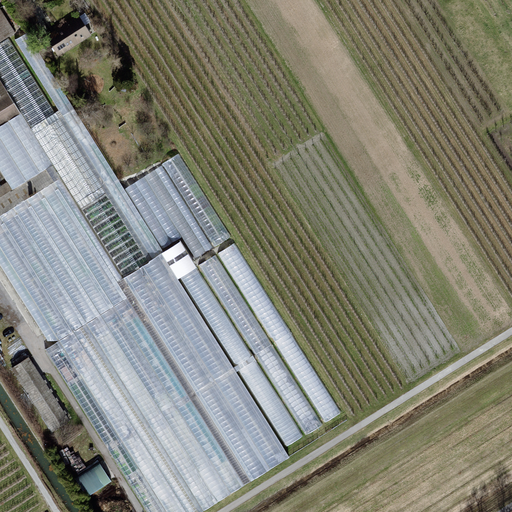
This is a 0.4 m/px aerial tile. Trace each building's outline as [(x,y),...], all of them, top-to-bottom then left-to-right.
[(15,33),(0,11),(0,42),(9,37),(15,33)] [(90,34),(79,16),(45,36),(57,55),(90,34)] [(0,125),(20,113),(0,79),(0,125)] [(329,402),(239,238),(223,247),(306,397),(319,389),(327,403),(329,402)] [(319,424),(219,250),(203,260),(303,433),(319,424)] [(29,356),(11,367),(51,430),(69,418),(29,356)] [(88,492),(112,480),(103,462),(79,473),(88,492)]
